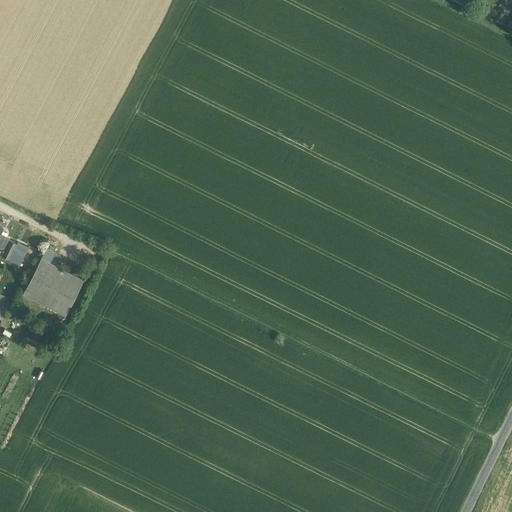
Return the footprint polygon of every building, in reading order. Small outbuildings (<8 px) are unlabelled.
[(496,20),(504,23),(509,9),(500,6),(496,20)] [(0,248),(3,250),(8,240),(0,235),(0,229),(3,223),(0,221),(0,248)] [(22,232),(16,244),(8,259),(24,268),(38,240),(22,232)] [(3,250),(0,256),(8,259),(16,244),(8,240),(3,250)] [(84,280),(41,258),(23,293),(66,314),(84,280)]
